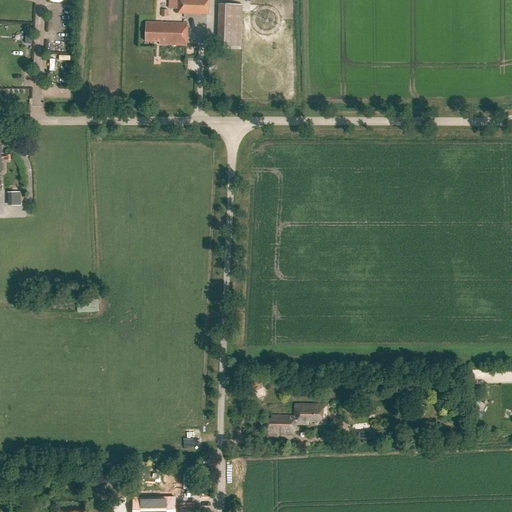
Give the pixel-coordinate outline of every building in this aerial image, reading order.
[(175,0),(175,14),(209,15),(209,0),(175,0)] [(218,47),(241,48),(242,5),(219,5),(218,47)] [(187,24),(146,23),(145,42),(159,42),(159,45),(187,46),(187,24)] [(12,204),(25,204),(25,190),(12,190),(12,204)] [(458,372),(446,375),(448,381),(460,378),(458,372)] [(326,424),(326,405),(294,406),(294,417),(271,417),(271,421),(267,421),(267,438),(278,438),(278,435),(281,435),(281,433),(285,433),(285,435),(295,435),(294,424),(308,424),(308,421),(315,421),(315,424),(326,424)] [(172,511),(173,497),(132,497),(132,511),(172,511)]
